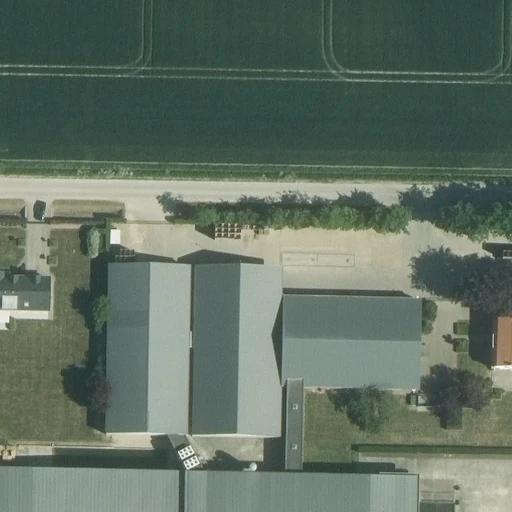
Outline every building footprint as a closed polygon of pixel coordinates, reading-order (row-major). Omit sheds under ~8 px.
[(186,438),(189,269),(109,267),(106,437),(186,438)] [(195,269),(192,438),(280,440),(280,389),(286,389),(284,453),(284,479),(301,479),(301,453),(303,389),(417,391),(419,302),(282,300),(282,269),(240,269),(195,269)] [(0,275),(0,311),(48,312),(49,280),(8,280),(8,276),(0,275)] [(511,371),(511,319),(492,319),(491,371),(511,371)] [(0,511),(415,511),(416,481),(301,479),(284,479),(0,474),(0,511)]
